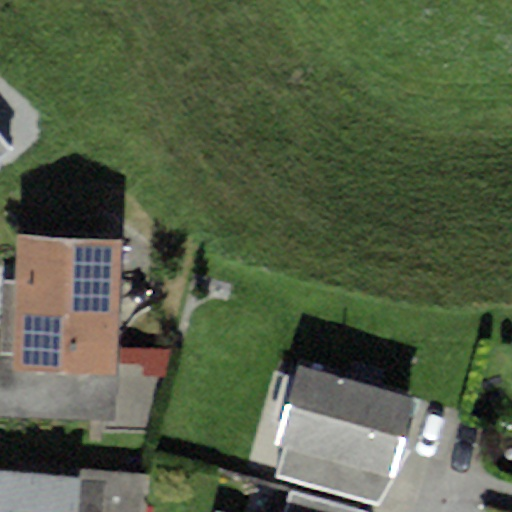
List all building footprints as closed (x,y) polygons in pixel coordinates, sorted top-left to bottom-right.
[(0,155),(0,172),(8,166),(0,155)] [(122,241),(20,236),(14,367),(115,372),(122,241)] [(173,379),(175,351),(124,347),(122,376),(173,379)] [(419,399),(301,364),(279,438),(286,440),(397,473),(419,399)] [(373,502),(397,473),(286,440),(275,474),(373,502)] [(143,511),(146,481),(88,476),(84,511),(143,511)] [(81,511),(84,486),(0,477),(0,511),(81,511)] [(283,511),(364,511),(287,493),(283,511)]
